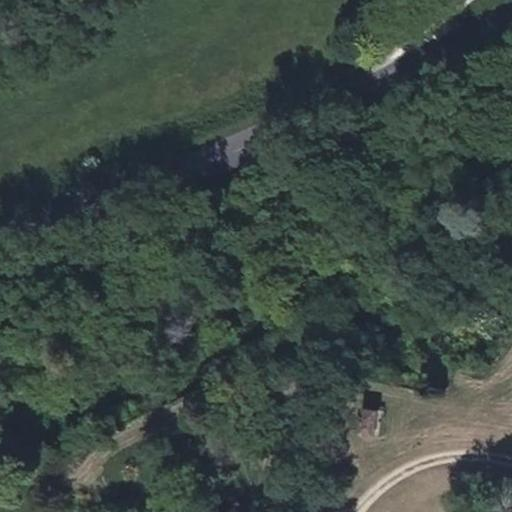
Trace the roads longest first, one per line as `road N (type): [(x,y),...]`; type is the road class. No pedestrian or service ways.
road 1 (secondary): [(0,250),(413,54)]
road 2 (track): [(511,454),(460,449),(417,457),(385,480),(363,511)]
